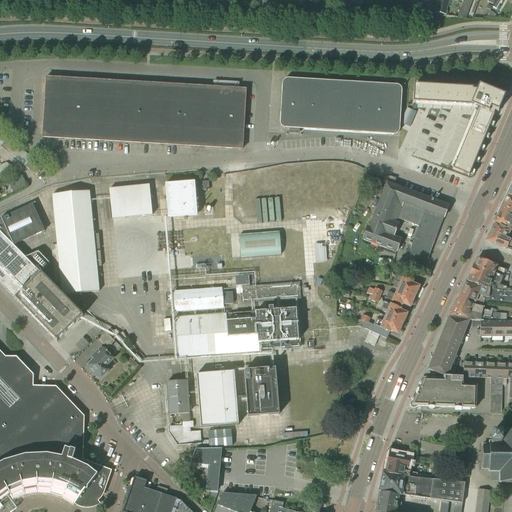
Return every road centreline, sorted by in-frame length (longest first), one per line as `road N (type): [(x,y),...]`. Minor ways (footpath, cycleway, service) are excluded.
road 1 (residential): [(482,204),(349,155),(326,154),(80,172),(0,206)]
road 2 (tertiary): [(0,34),(383,53),(450,46)]
road 3 (unclassified): [(131,444),(0,302)]
road 4 (unclassified): [(351,511),(418,333)]
